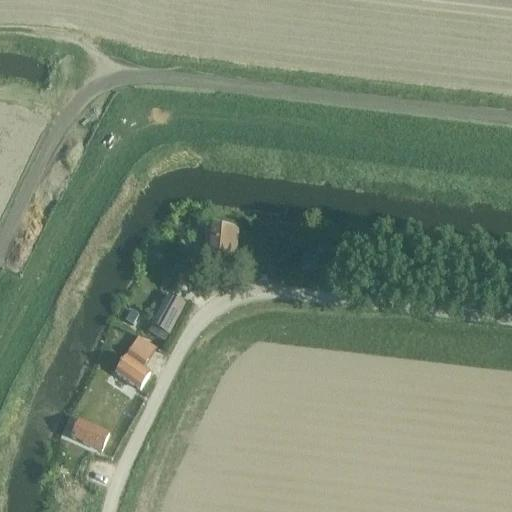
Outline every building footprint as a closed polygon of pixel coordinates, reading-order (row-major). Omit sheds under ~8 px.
[(195,256),(194,271),(233,274),(236,234),(206,232),(204,257),(195,256)] [(304,240),(300,273),(326,276),(330,244),(304,240)] [(168,298),(151,329),(168,338),(185,307),(168,298)] [(126,323),(132,327),(139,317),(132,313),(126,323)] [(143,373),(149,364),(133,353),(117,377),(141,392),(150,378),(143,373)] [(100,453),(108,436),(79,422),(71,440),(98,453),(100,453)]
